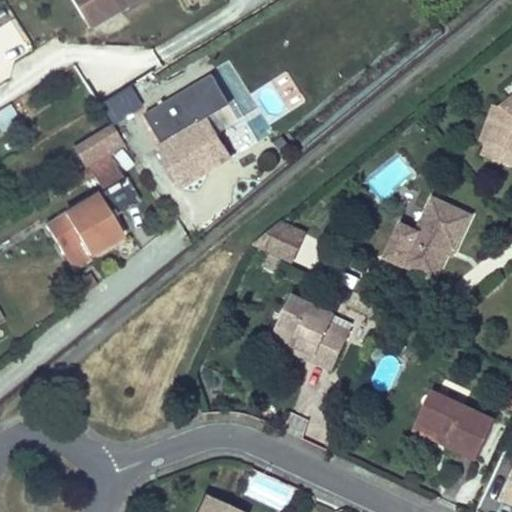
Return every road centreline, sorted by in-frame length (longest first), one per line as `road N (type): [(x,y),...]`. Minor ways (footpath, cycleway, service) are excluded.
road 1 (residential): [(99,474),(225,435),(405,511)]
road 2 (residential): [(0,382),(181,229)]
road 3 (residential): [(99,474),(69,440),(46,434),(23,436),(0,452)]
